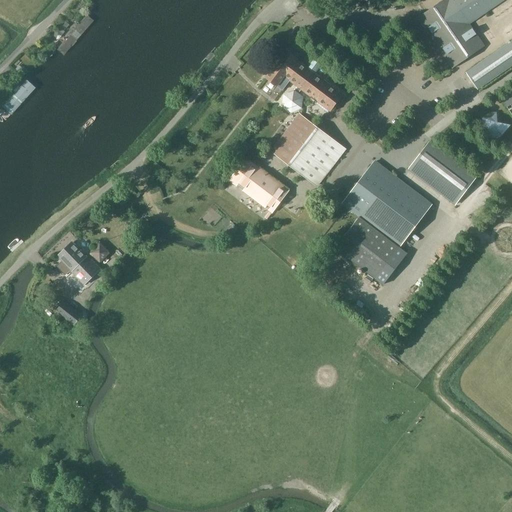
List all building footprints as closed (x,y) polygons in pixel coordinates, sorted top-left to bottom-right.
[(484,46),(469,24),(503,0),(446,0),(422,17),(455,66),(484,46)] [(100,22),(91,15),(62,50),(71,57),(100,22)] [(55,32),(53,34),(53,37),(55,39),(58,39),(60,36),(64,32),(62,31),(69,25),(65,22),(57,31),(55,32)] [(511,42),(467,73),(478,88),(511,64),(511,42)] [(298,59),(286,51),(266,78),(277,86),(278,84),(284,88),(290,81),(330,111),(342,94),(297,60),(298,59)] [(18,65),(14,69),(18,74),(22,70),(18,65)] [(42,91),(33,82),(7,109),(16,118),(42,91)] [(284,94),(282,106),(292,113),(302,108),(304,97),(295,90),(284,94)] [(511,92),(501,100),(509,111),(511,109),(511,92)] [(496,112),(477,113),(478,124),(485,125),(490,142),(505,125),(496,125),(496,112)] [(345,149),(303,117),(275,154),(317,186),(345,149)] [(429,142),(409,169),(455,205),(476,178),(429,142)] [(288,191),(246,158),(229,180),(272,212),(288,191)] [(431,205),(374,162),(342,204),(358,217),(399,246),(431,205)] [(130,199),(125,194),(118,201),(123,206),(130,199)] [(138,216),(141,224),(144,223),(148,222),(150,221),(147,212),(142,214),(138,216)] [(399,246),(358,217),(334,248),(383,285),(408,253),(399,246)] [(498,228),(494,232),(492,237),(491,242),(492,247),(494,252),(498,256),(503,258),(508,259),(511,258),(511,225),(508,225),(503,226),(498,228)] [(100,242),(90,253),(100,263),(110,252),(100,242)] [(86,256),(85,257),(71,243),(59,255),(73,270),(72,271),(85,284),(99,270),(86,256)] [(76,327),(84,317),(67,304),(60,313),(76,327)] [(62,490),(63,501),(77,499),(75,488),(62,490)]
